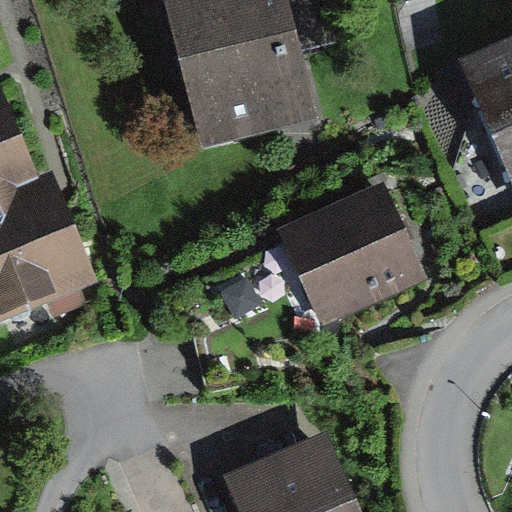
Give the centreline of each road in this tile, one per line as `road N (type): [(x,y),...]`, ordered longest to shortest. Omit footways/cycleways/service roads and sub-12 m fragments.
road 1 (residential): [(452,511),(442,488),(442,419),(474,359),(511,331)]
road 2 (residential): [(56,511),(84,443),(75,398),(39,376),(0,390)]
